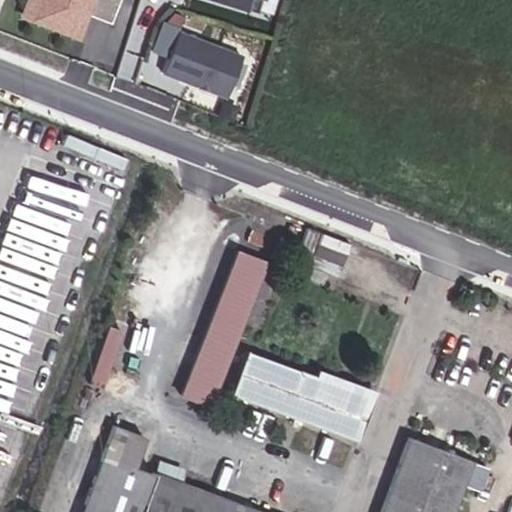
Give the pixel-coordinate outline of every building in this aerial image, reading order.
[(84,16),(108,26),(119,0),(27,0),(21,16),(75,38),(84,16)] [(255,20),(261,0),(196,0),(219,8),(220,4),(228,7),(227,10),(255,20)] [(173,40),(157,81),(222,106),(237,64),(173,40)] [(308,268),(338,277),(350,239),(320,230),(308,268)] [(236,245),(182,393),(214,405),(267,256),(236,245)] [(385,408),(260,359),(242,405),(367,454),(385,408)] [(98,511),(246,511),(145,475),(158,441),(128,430),(98,511)] [(465,511),(482,466),(422,443),(396,511),(465,511)]
